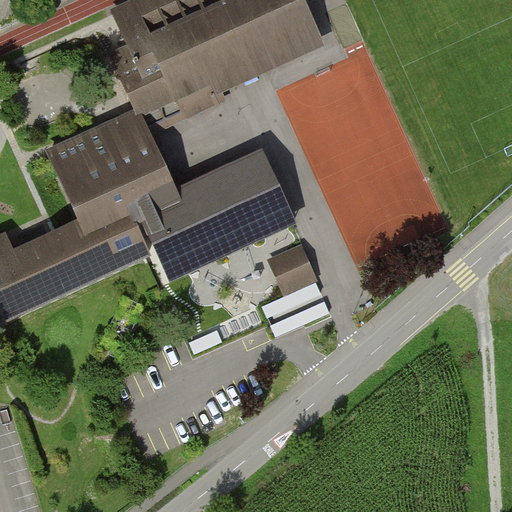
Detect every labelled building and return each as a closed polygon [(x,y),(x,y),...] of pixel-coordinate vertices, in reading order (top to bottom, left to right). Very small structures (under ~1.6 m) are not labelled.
[(113,58),(138,114),(158,106),(175,98),(183,115),(222,98),(214,80),(316,34),(300,0),(145,0),(133,6),(115,14),(131,50),(113,58)] [(346,0),(348,4),(354,17),(390,0),(346,0)] [(144,218),(163,209),(144,165),(124,123),(51,156),(83,226),(15,257),(7,241),(0,243),(0,305),(7,321),(150,256),(142,241),(152,236),(144,218)] [(265,163),(163,209),(144,218),(152,236),(170,273),(290,218),(265,163)] [(302,249),(271,263),(286,295),(308,285),(316,281),(302,249)] [(287,298),(264,308),(269,318),(321,295),(316,285),(287,298)] [(325,304),(273,327),(278,338),(305,325),(330,314),(325,304)] [(218,333),(192,344),(196,355),(222,343),(218,333)]
